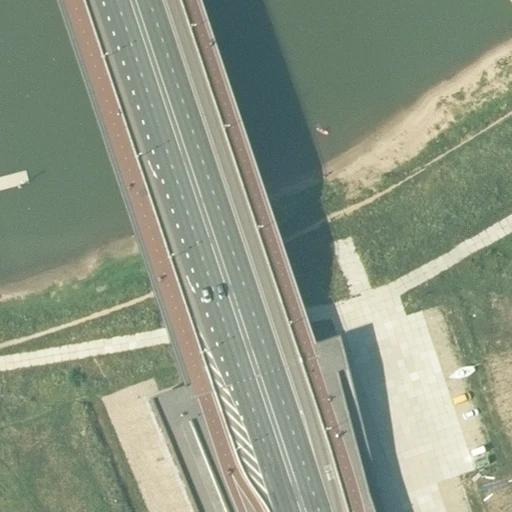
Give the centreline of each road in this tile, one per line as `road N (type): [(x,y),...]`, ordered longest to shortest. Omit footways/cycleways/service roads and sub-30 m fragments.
road 1 (primary): [(115,0),(286,511)]
road 2 (primary): [(316,511),(148,0)]
road 3 (track): [(0,364),(297,315),(409,276),(511,220)]
